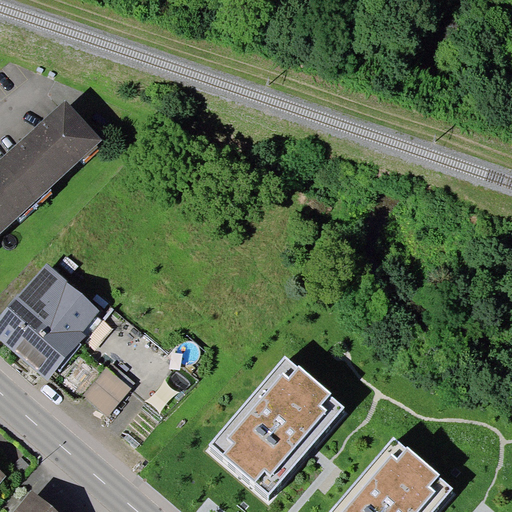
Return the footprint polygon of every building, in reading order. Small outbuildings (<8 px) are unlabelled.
[(65,100),(0,159),(0,165),(34,202),(50,188),(82,158),(96,145),(102,139),(65,100)] [(98,147),(96,145),(82,158),(84,160),(98,147)] [(0,234),(18,218),(34,202),(0,165),(0,234)] [(50,188),(34,202),(36,204),(52,190),(50,188)] [(20,221),(36,204),(34,202),(18,218),(20,221)] [(46,263),(0,316),(0,339),(47,381),(58,369),(80,343),(86,336),(82,332),(101,311),(46,263)] [(82,344),(80,343),(58,369),(60,371),(82,344)] [(298,366),(285,355),(209,444),(269,496),(345,407),(330,394),(332,393),(299,365),(298,366)] [(136,383),(111,363),(108,367),(107,366),(83,395),(109,416),(136,383)] [(406,447),(394,437),(328,511),(432,511),(454,488),(439,476),(440,474),(408,446),(406,447)] [(57,511),(32,490),(12,511),(57,511)]
